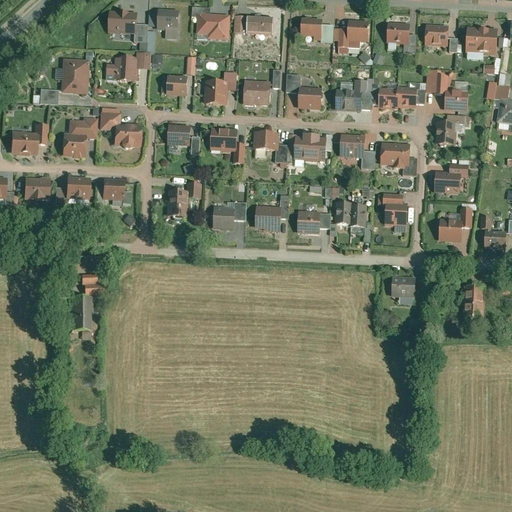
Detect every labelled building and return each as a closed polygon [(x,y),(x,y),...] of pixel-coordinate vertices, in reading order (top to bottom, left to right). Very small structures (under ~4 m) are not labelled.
[(198,15),(209,15),(209,8),(193,8),(192,16),(198,16),(198,15)] [(158,11),(158,29),(179,30),(179,12),(158,11)] [(110,12),(109,32),(134,33),(135,24),(135,13),(110,12)] [(149,29),(158,30),(158,14),(150,14),(149,29)] [(209,15),(198,15),(198,16),(197,34),(207,34),(207,39),(229,40),(230,16),(209,15)] [(235,31),(246,32),(247,17),(247,16),(236,16),(235,31)] [(273,19),(247,17),(246,32),(246,33),(272,34),(273,19)] [(319,24),(299,23),(298,41),(309,42),(309,44),(318,44),(319,29),(319,24)] [(148,25),(135,24),(134,33),(134,41),(147,42),(147,31),(148,25)] [(366,26),(346,25),(346,34),(345,46),(365,47),(366,26)] [(448,29),(425,28),(425,46),(446,47),(447,47),(447,39),(448,29)] [(331,29),(319,29),(318,44),(330,45),(331,29)] [(409,31),(389,30),(388,44),(404,44),(409,44),(409,35),(409,31)] [(498,31),(468,30),(467,52),(497,53),(498,31)] [(156,32),(147,31),(147,42),(146,53),(155,53),(156,32)] [(345,59),(345,46),(346,34),(336,33),(335,46),(335,52),(337,52),(337,58),(345,59)] [(404,44),(404,52),(416,52),(416,36),(409,35),(409,44),(404,44)] [(499,38),(499,48),(508,48),(508,38),(499,38)] [(457,39),(447,39),(447,47),(446,47),(445,53),(456,54),(457,45),(457,39)] [(113,65),(106,65),(106,74),(113,74),(113,81),(136,82),(136,69),(148,70),(149,55),(134,54),(134,59),(114,58),(113,65)] [(152,68),(163,69),(163,56),(152,55),(152,68)] [(368,63),(362,56),(356,61),(362,68),(368,63)] [(196,58),(188,57),(187,74),(195,75),(196,58)] [(382,61),(374,58),(370,66),(378,69),(382,61)] [(89,61),(63,60),(61,91),(88,93),(89,61)] [(188,76),(168,75),(167,94),(187,95),(188,76)] [(270,75),(270,92),(278,93),(278,75),(270,75)] [(423,98),(434,99),(435,81),(438,81),(438,77),(424,76),(424,89),(423,98)] [(225,87),(225,96),(233,96),(234,78),(221,77),(220,87),(225,87)] [(284,97),(296,98),(296,93),(298,93),(298,80),(285,80),(284,97)] [(434,101),(443,101),(443,96),(445,96),(446,81),(438,81),(435,81),(434,99),(434,101)] [(452,92),(469,92),(469,83),(452,83),(452,92)] [(220,87),(202,86),(201,110),(224,111),(225,96),(225,87),(220,87)] [(242,110),(267,111),(268,87),(243,86),(242,110)] [(505,102),(509,87),(504,87),(497,87),(496,87),(494,100),(499,101),(505,102)] [(369,115),(369,109),(370,89),(358,88),(358,96),(359,96),(358,114),(369,115)] [(423,98),(424,89),(405,88),(405,92),(414,93),(413,110),(422,110),(423,98)] [(369,109),(376,110),(378,92),(379,92),(379,89),(377,89),(371,89),(370,89),(369,109)] [(58,93),(40,91),(39,104),(57,105),(58,93)] [(413,112),(413,110),(414,93),(395,91),(395,93),(379,92),(378,92),(376,110),(376,113),(395,115),(396,111),(413,112)] [(295,113),(318,115),(319,94),(298,93),(296,93),(296,98),(295,113)] [(358,116),(358,114),(359,96),(358,96),(352,95),(352,97),(341,96),(341,95),(334,94),(333,115),(358,116)] [(442,116),(464,117),(465,97),(445,96),(443,96),(443,101),(442,116)] [(511,133),(511,102),(505,102),(499,101),(498,110),(495,123),(495,124),(511,125),(509,133),(511,133)] [(121,114),(102,113),(101,130),(114,131),(113,146),(138,147),(139,127),(120,126),(121,114)] [(82,123),(70,122),(69,138),(63,138),(62,156),(84,157),(84,138),(96,139),(97,120),(82,119),(82,123)] [(444,120),(444,128),(454,129),(468,129),(468,121),(444,120)] [(185,123),(164,122),(163,141),(184,142),(185,123)] [(34,133),(11,132),(10,154),(36,156),(37,144),(47,145),(49,124),(35,123),(34,133)] [(444,128),(433,128),(432,149),(453,150),(454,129),(444,128)] [(197,133),(188,133),(187,151),(196,151),(197,133)] [(234,134),(209,133),(208,156),(231,157),(233,157),(234,149),(234,134)] [(276,138),(251,137),(250,154),(272,156),(275,156),(275,149),(276,138)] [(285,150),(284,157),(292,158),(293,141),(293,139),(286,139),(285,150)] [(362,140),(339,139),(337,162),(359,164),(361,164),(361,156),(362,140)] [(300,142),(293,141),(292,158),(291,165),(322,167),(323,156),(323,143),(317,143),(317,141),(300,140),(300,142)] [(407,149),(379,147),(378,170),(390,171),(390,174),(399,174),(402,174),(402,172),(406,172),(406,163),(407,149)] [(242,149),(234,149),(233,157),(231,157),(231,168),(241,168),(242,149)] [(285,150),(275,149),(275,156),(272,156),(272,166),(284,167),(284,157),(285,150)] [(372,157),(361,156),(361,164),(359,164),(358,173),(371,174),(372,157)] [(406,172),(402,172),(402,174),(399,174),(399,180),(414,181),(415,163),(406,163),(406,172)] [(433,176),(432,198),(457,199),(458,182),(465,182),(466,168),(447,167),(446,177),(433,176)] [(123,179),(105,178),(104,190),(104,198),(122,199),(123,179)] [(89,180),(68,179),(67,190),(67,198),(88,199),(89,180)] [(49,181),(26,180),(26,199),(49,200),(49,181)] [(190,188),(167,188),(166,216),(187,216),(188,195),(202,195),(202,181),(191,181),(190,188)] [(67,198),(67,190),(55,190),(55,203),(67,203),(67,198)] [(16,193),(6,193),(6,200),(5,210),(15,211),(16,193)] [(370,204),(370,194),(360,194),(359,200),(364,200),(364,204),(370,204)] [(382,212),(382,231),(403,231),(404,209),(400,208),(400,200),(380,199),(380,211),(382,212)] [(279,212),(279,223),(286,223),(287,200),(279,200),(278,212),(279,212)] [(233,213),(232,225),(244,225),(245,208),(231,207),(231,213),(233,213)] [(351,208),(334,207),(332,229),(332,230),(334,230),(346,231),(346,232),(362,233),(363,233),(364,227),(364,212),(350,211),(351,208)] [(231,213),(212,211),(210,234),(231,235),(232,225),(233,213),(231,213)] [(278,212),(254,211),(253,235),(278,236),(279,223),(279,212),(278,212)] [(460,224),(459,234),(469,234),(470,215),(458,214),(458,224),(460,224)] [(296,217),(295,239),(317,240),(317,233),(318,219),(318,217),(296,217)] [(318,219),(317,233),(326,234),(326,219),(318,219)] [(483,234),(483,236),(489,236),(490,222),(479,222),(478,234),(483,234)] [(438,224),(437,247),(459,248),(459,234),(460,224),(458,224),(453,224),(453,228),(445,227),(445,224),(438,224)] [(483,236),(482,255),(503,256),(504,237),(489,236),(483,236)] [(100,290),(95,290),(94,280),(79,280),(79,291),(81,291),(81,302),(96,302),(96,298),(101,298),(100,290)] [(413,283),(389,282),(388,304),(412,305),(412,297),(413,283)] [(485,286),(464,285),(462,314),(483,315),(485,286)] [(420,298),(412,297),(412,305),(411,312),(419,312),(420,298)] [(91,315),(90,304),(72,304),(72,337),(88,336),(87,315),(91,315)] [(70,354),(65,346),(60,350),(65,358),(70,354)]
